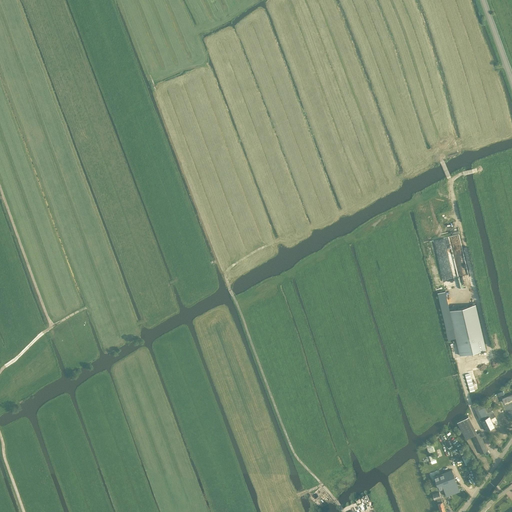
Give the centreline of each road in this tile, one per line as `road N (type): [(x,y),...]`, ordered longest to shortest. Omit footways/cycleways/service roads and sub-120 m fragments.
road 1 (track): [(342,510),(295,456),(150,77)]
road 2 (track): [(0,372),(51,325),(0,187)]
